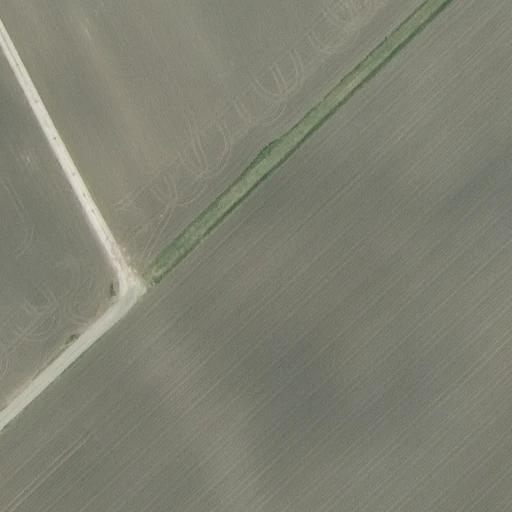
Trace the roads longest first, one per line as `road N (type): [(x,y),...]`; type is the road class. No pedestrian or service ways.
road 1 (track): [(428,8),(0,424)]
road 2 (track): [(134,294),(0,31)]
